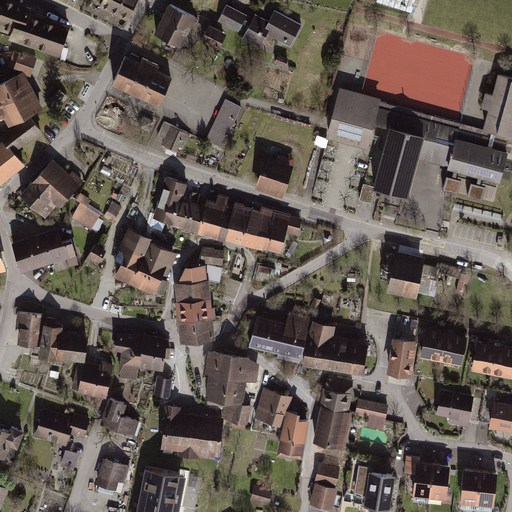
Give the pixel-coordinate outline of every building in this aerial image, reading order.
[(0,0),(0,10),(2,12),(0,16),(0,23),(13,28),(11,36),(59,54),(68,27),(48,20),(49,18),(29,11),(30,9),(20,5),(20,4),(10,0),(9,0),(0,0)] [(117,23),(122,14),(95,0),(91,0),(87,8),(117,23)] [(95,0),(122,14),(128,17),(136,0),(95,0)] [(377,0),(412,10),(415,0),(377,0)] [(164,18),(156,32),(180,45),(181,44),(182,44),(185,40),(183,39),(191,24),(194,25),(198,18),(195,16),(171,4),(166,14),(164,14),(162,17),(164,18)] [(226,6),(219,20),(239,30),(243,22),(246,17),(226,6)] [(301,24),(275,10),(269,21),(267,20),(260,22),(257,21),(254,22),(255,24),(250,25),(249,26),(244,36),(258,43),(265,31),(290,45),(301,24)] [(260,22),(267,20),(256,14),(253,18),(247,15),(246,17),(243,22),(249,26),(250,25),(255,24),(254,22),(257,21),(260,22)] [(208,40),(218,45),(224,34),(213,28),(208,40)] [(16,68),(31,73),(36,59),(16,52),(11,65),(17,68),(16,68)] [(125,56),(114,81),(159,102),(171,77),(156,70),(158,64),(143,57),(140,63),(125,56)] [(41,107),(23,73),(0,84),(0,96),(1,98),(13,121),(41,107)] [(491,107),(486,128),(490,129),(511,135),(511,134),(511,77),(500,75),(495,95),(487,93),(484,105),(491,107)] [(507,152),(506,152),(457,139),(458,138),(457,138),(457,137),(460,135),(458,132),(459,130),(385,110),(387,102),(378,100),(378,99),(341,89),(329,133),(367,143),(373,122),(392,126),(376,186),(407,194),(418,155),(431,159),(432,152),(435,153),(435,155),(440,156),(441,154),(451,157),(449,166),(450,167),(450,166),(454,167),(453,175),(447,174),(443,188),(458,192),(461,178),(456,176),(458,168),(479,174),(477,182),(471,180),(468,194),(482,198),(486,184),(480,183),(483,175),(500,179),(507,152)] [(49,103),(56,109),(68,97),(61,90),(49,103)] [(1,98),(0,98),(0,111),(1,113),(0,117),(4,115),(8,124),(13,121),(1,98)] [(490,130),(387,102),(385,110),(459,130),(458,132),(460,135),(457,137),(457,138),(458,138),(457,139),(506,152),(511,135),(490,129),(490,130)] [(226,103),(209,139),(223,146),(240,110),(226,103)] [(7,142),(13,150),(41,129),(30,116),(3,137),(7,142)] [(154,121),(144,116),(140,126),(149,130),(154,121)] [(189,134),(176,128),(168,146),(176,149),(178,145),(183,147),(189,134)] [(0,177),(6,173),(8,174),(23,162),(13,150),(7,142),(0,146),(0,177)] [(291,167),(267,159),(259,183),(283,191),(291,167)] [(19,192),(45,214),(57,200),(60,203),(74,186),(80,178),(72,171),(66,179),(49,164),(28,188),(25,186),(19,192)] [(168,176),(155,215),(174,222),(180,200),(185,201),(187,193),(183,192),(186,183),(168,176)] [(364,183),(360,199),(371,202),(375,186),(364,183)] [(174,222),(182,225),(186,213),(188,211),(190,203),(196,204),(199,193),(191,191),(190,194),(187,193),(185,201),(180,200),(174,222)] [(217,234),(226,206),(228,198),(219,196),(217,203),(207,201),(206,204),(198,229),(217,234)] [(121,206),(113,201),(108,210),(105,215),(114,221),(121,206)] [(81,202),(73,214),(92,226),(100,214),(81,202)] [(134,217),(139,204),(133,202),(128,215),(134,217)] [(198,229),(206,204),(202,203),(201,205),(196,204),(190,203),(188,211),(186,213),(182,225),(198,229)] [(234,209),(227,234),(244,239),(251,213),(242,211),(244,205),(236,203),(234,209)] [(454,209),(502,221),(504,215),(455,203),(454,209)] [(234,209),(226,206),(217,234),(226,237),(227,234),(234,209)] [(252,208),(251,213),(244,239),(257,242),(260,228),(268,231),(274,210),(262,207),(261,211),(260,216),(252,215),(253,209),(254,207),(253,207),(252,208)] [(290,215),(274,210),(268,231),(264,244),(264,246),(272,248),(273,245),(280,247),(279,250),(280,250),(286,230),(290,215)] [(302,218),(290,215),(286,230),(298,234),(302,218)] [(128,250),(117,274),(133,281),(143,260),(149,262),(158,244),(150,240),(151,237),(130,227),(123,244),(120,243),(119,246),(121,247),(121,248),(128,250)] [(264,244),(268,231),(260,228),(257,242),(264,244)] [(46,233),(54,258),(64,255),(75,252),(76,252),(72,238),(61,242),(57,230),(46,233)] [(36,236),(14,243),(21,269),(54,258),(46,233),(36,237),(36,236)] [(143,260),(133,281),(154,291),(154,290),(161,293),(166,282),(163,280),(164,278),(160,276),(172,250),(158,244),(149,262),(143,260)] [(99,259),(104,250),(95,245),(90,254),(99,259)] [(201,261),(222,264),(224,251),(203,248),(201,261)] [(75,252),(64,255),(67,265),(78,262),(75,252)] [(398,252),(397,257),(421,262),(422,258),(398,252)] [(64,255),(54,258),(57,268),(67,265),(64,255)] [(397,257),(390,287),(415,292),(421,262),(397,257)] [(207,271),(220,274),(222,267),(207,263),(207,271)] [(180,281),(206,279),(205,266),(187,267),(180,281)] [(220,274),(207,271),(207,279),(219,282),(220,274)] [(179,291),(181,318),(210,316),(209,296),(208,296),(206,279),(180,281),(178,281),(177,288),(178,291),(179,291)] [(23,325),(20,345),(39,346),(40,344),(37,343),(40,322),(42,322),(43,314),(20,311),(19,324),(23,325)] [(257,317),(250,342),(301,354),(307,329),(306,329),(309,317),(291,313),(289,319),(287,319),(286,324),(276,321),(277,315),(266,312),(265,313),(259,311),(257,317)] [(400,314),(398,322),(415,326),(417,317),(400,314)] [(210,316),(181,318),(184,338),(186,340),(213,337),(220,332),(221,323),(222,315),(210,316)] [(287,319),(277,315),(276,321),(286,324),(287,319)] [(56,318),(47,317),(41,354),(56,356),(60,334),(60,330),(62,324),(55,323),(56,318)] [(309,334),(304,361),(326,364),(330,337),(334,325),(315,320),(310,334),(309,334)] [(414,333),(415,326),(398,322),(397,330),(414,333)] [(84,357),(87,337),(76,336),(77,329),(68,327),(68,331),(67,335),(60,334),(56,356),(63,356),(64,354),(84,357)] [(413,341),(414,333),(397,330),(395,338),(413,341)] [(446,334),(427,330),(422,352),(442,356),(446,334)] [(138,363),(141,363),(144,339),(136,338),(136,335),(124,334),(124,335),(121,335),(121,336),(118,336),(116,348),(124,349),(121,369),(137,371),(138,363)] [(466,338),(446,334),(442,356),(461,360),(466,338)] [(144,339),(141,363),(163,366),(165,356),(169,356),(170,346),(166,346),(167,339),(150,335),(149,339),(144,339)] [(330,337),(326,364),(346,368),(351,339),(339,337),(339,339),(330,337)] [(413,341),(395,338),(390,368),(408,371),(413,345),(412,345),(413,341)] [(351,339),(346,368),(363,371),(368,343),(351,339)] [(495,346),(478,342),(473,365),(493,369),(498,343),(495,342),(495,346)] [(501,343),(498,343),(493,369),(511,373),(511,349),(500,347),(501,343)] [(214,362),(208,402),(218,404),(219,396),(225,397),(242,400),(245,379),(255,380),(257,364),(248,357),(216,352),(216,354),(210,353),(208,361),(214,362)] [(80,362),(74,385),(81,387),(81,388),(93,391),(93,390),(106,393),(113,364),(101,361),(100,366),(80,362)] [(325,397),(323,406),(345,411),(346,411),(351,393),(353,379),(338,376),(330,375),(326,387),(327,388),(325,397)] [(170,379),(160,377),(157,390),(167,392),(170,379)] [(289,395),(265,388),(256,416),(279,423),(282,413),(283,413),(289,395)] [(472,397),(443,391),(438,412),(468,418),(472,397)] [(225,397),(219,396),(218,404),(226,406),(223,415),(233,418),(231,424),(244,427),(250,404),(237,402),(237,403),(225,402),(225,397)] [(125,402),(111,397),(102,423),(133,433),(137,419),(121,414),(125,402)] [(388,404),(360,398),(357,412),(371,415),(385,418),(388,404)] [(511,404),(495,402),(491,423),(511,427),(511,404)] [(168,414),(164,444),(186,447),(198,448),(201,417),(177,414),(178,407),(168,405),(167,406),(166,413),(168,414)] [(323,406),(316,438),(338,443),(345,411),(323,406)] [(44,409),(36,434),(59,441),(60,437),(67,439),(72,425),(77,426),(76,430),(84,433),(89,419),(75,414),(73,419),(44,409)] [(283,437),(281,448),(301,451),(307,419),(296,418),(298,412),(288,410),(283,437)] [(385,418),(371,415),(369,424),(383,428),(385,418)] [(223,420),(201,417),(198,448),(208,449),(219,451),(220,451),(223,420)] [(0,426),(0,452),(4,454),(9,441),(16,444),(22,430),(12,426),(10,431),(0,426)] [(78,453),(69,450),(64,465),(70,467),(71,464),(74,464),(78,453)] [(430,492),(433,464),(420,462),(420,456),(407,455),(406,470),(417,472),(414,490),(415,490),(430,492)] [(106,458),(99,483),(115,487),(114,491),(121,493),(125,481),(117,478),(122,463),(106,458)] [(129,465),(122,463),(117,478),(125,481),(129,465)] [(317,482),(312,501),(331,506),(336,487),(334,486),(335,482),(336,482),(339,469),(321,464),(318,478),(319,478),(317,482)] [(433,464),(430,492),(430,501),(437,502),(443,499),(444,493),(446,494),(449,466),(433,464)] [(374,467),(360,465),(354,500),(367,502),(368,498),(388,501),(393,474),(373,471),(374,467)] [(171,511),(179,473),(148,466),(138,511),(171,511)] [(478,499),(481,472),(465,470),(462,498),(478,499)] [(481,472),(478,499),(493,501),(497,473),(481,472)] [(272,491),(255,486),(252,497),(269,502),(272,491)] [(414,499),(430,501),(430,492),(415,490),(414,499)] [(477,509),(478,499),(462,498),(461,507),(477,509)] [(478,499),(477,509),(492,510),(493,501),(478,499)]
